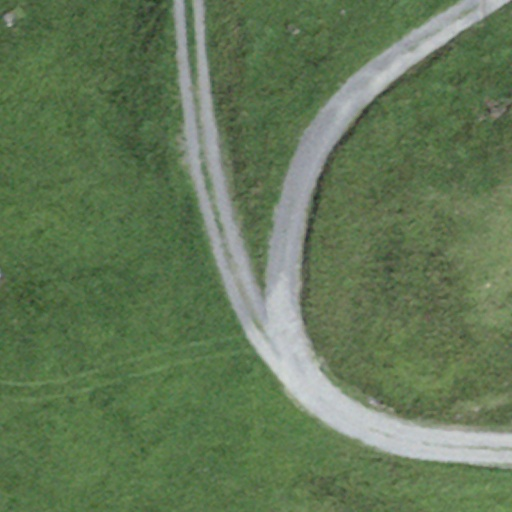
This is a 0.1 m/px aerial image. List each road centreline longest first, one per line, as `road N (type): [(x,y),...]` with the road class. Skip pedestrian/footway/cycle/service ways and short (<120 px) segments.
road 1 (track): [(186,0),(214,210),(253,314),(286,343),(323,403),(356,423),(395,436),(511,449)]
road 2 (track): [(286,343),(287,230),(309,157),(360,88),(491,0)]
